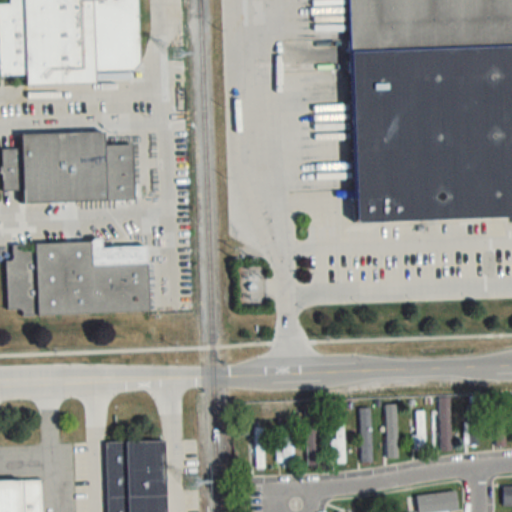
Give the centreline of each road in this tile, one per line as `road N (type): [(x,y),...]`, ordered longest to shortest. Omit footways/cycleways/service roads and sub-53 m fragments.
road 1 (residential): [(167,378),(511,367)]
road 2 (residential): [(289,505),(328,490),(511,466)]
